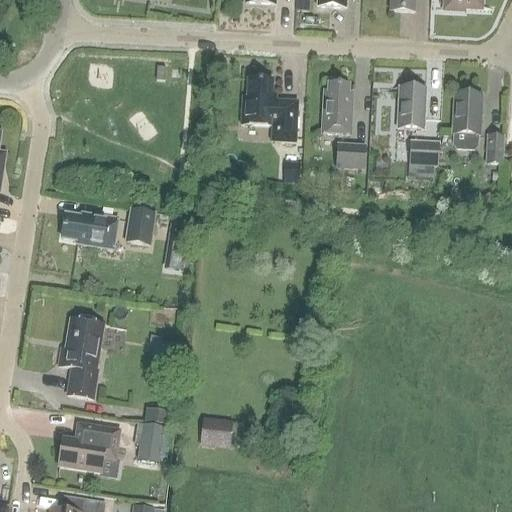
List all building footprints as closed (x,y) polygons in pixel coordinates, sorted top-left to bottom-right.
[(316,0),(316,9),(345,11),(345,0),(316,0)] [(389,0),(389,13),(414,14),(414,0),(389,0)] [(444,0),(444,12),(463,13),(463,10),(480,11),(480,0),(444,0)] [(164,83),(165,69),(156,69),(155,82),(164,83)] [(295,145),(296,128),(297,104),(271,102),(272,83),(247,81),(246,99),(242,99),(240,127),(269,129),(269,144),(295,145)] [(348,95),(348,87),(327,86),(327,94),(323,93),(321,135),(349,137),(351,95),(348,95)] [(423,132),(425,91),(399,89),(396,131),(423,132)] [(479,137),(481,98),(453,96),(451,136),(452,136),(452,148),(456,152),(474,153),(478,149),(478,137),(479,137)] [(503,137),(486,137),(485,167),(502,167),(503,137)] [(437,170),(438,145),(409,143),(408,168),(437,170)] [(365,147),(336,146),(335,171),(364,173),(365,147)] [(300,165),(283,164),(282,187),(299,187),(300,165)] [(155,215),(129,210),(124,244),(150,248),(155,215)] [(77,246),(112,252),(116,222),(81,216),(81,219),(65,217),(61,240),(77,243),(77,246)] [(93,323),(92,321),(80,319),(78,321),(77,323),(69,322),(64,351),(61,351),(58,368),(71,370),(66,398),(92,402),(97,372),(96,372),(99,350),(95,349),(99,326),(93,325),(93,323)] [(161,423),(162,411),(146,408),(144,421),(161,423)] [(232,424),(202,420),(199,448),(228,452),(232,424)] [(76,426),(74,442),(62,440),(58,469),(100,475),(102,461),(114,462),(119,433),(76,426)] [(136,426),(133,446),(139,447),(136,463),(157,466),(159,450),(165,451),(169,431),(136,426)] [(103,511),(105,505),(73,501),(71,511),(103,511)]
